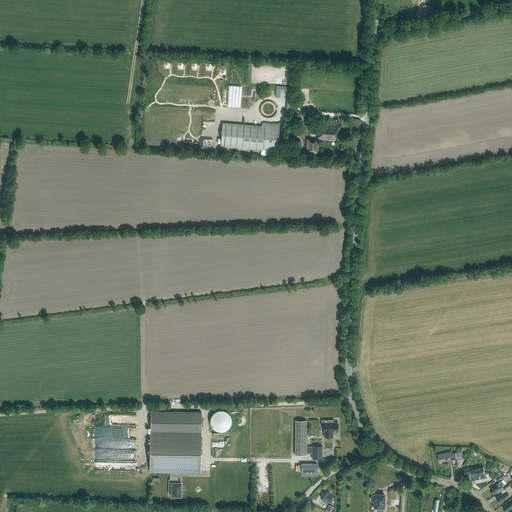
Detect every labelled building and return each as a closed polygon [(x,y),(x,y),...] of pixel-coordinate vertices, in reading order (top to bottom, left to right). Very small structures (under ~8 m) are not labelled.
[(229,84),(228,106),(240,107),(242,85),(229,84)] [(287,91),(285,113),(292,113),(293,107),(291,107),(293,86),(276,85),(275,97),(280,97),(280,90),(287,91)] [(263,127),(223,123),(221,146),(267,149),(267,155),(276,156),(277,150),(279,125),(263,124),(263,127)] [(339,134),(340,126),(319,125),(318,140),(306,139),(305,152),(318,153),(319,142),(321,142),(321,140),(335,141),(335,140),(342,140),(342,135),(339,134)] [(222,431),(224,431),(226,431),(228,429),(229,428),(230,427),(232,425),(232,423),(232,421),(232,418),(232,417),(231,415),(229,413),(228,412),(226,411),(224,410),(222,410),(219,410),(217,411),(215,412),(214,413),(213,415),(212,417),(211,419),(211,421),(211,423),(212,425),(212,426),(214,428),(216,430),(217,431),(219,431),(222,431)] [(151,411),(150,472),(200,472),(201,412),(151,411)] [(312,453),(312,458),(322,458),(322,446),(306,446),(306,420),(295,420),(295,454),(306,454),(306,453),(312,453)] [(334,420),(327,420),(327,423),(324,423),(324,431),(324,436),(333,436),(333,431),(338,431),(338,423),(333,423),(333,420),(334,420)] [(135,448),(136,439),(107,438),(107,443),(110,443),(110,448),(118,448),(119,442),(125,442),(126,440),(128,440),(128,443),(131,443),(131,447),(135,448)] [(452,453),(452,451),(437,454),(439,462),(457,458),(456,455),(461,454),(460,451),(452,453)] [(317,476),(317,464),(301,464),(301,476),(317,476)] [(469,469),(469,468),(464,469),(466,475),(473,473),(474,476),(481,475),(481,477),(486,476),(484,467),(472,470),(472,469),(469,469)] [(503,473),(496,478),(498,481),(505,476),(503,473)] [(178,476),(170,476),(170,480),(169,480),(169,493),(172,493),(172,496),(181,496),(181,491),(181,487),(181,483),(178,483),(178,476)] [(497,484),(490,489),(493,493),(496,491),(498,493),(503,488),(502,486),(504,484),(502,481),(497,484)] [(323,492),(320,496),(322,499),(321,500),(326,504),(327,502),(327,503),(332,497),(328,494),(329,493),(326,490),(323,493),(323,492)] [(503,496),(502,494),(496,498),(499,502),(509,496),(508,495),(509,495),(508,493),(507,494),(507,493),(503,496)] [(372,500),(374,500),(374,508),(377,508),(377,511),(382,511),(383,508),(384,494),(374,494),(374,495),(372,495),(372,500)] [(509,509),(511,507),(511,501),(506,505),(507,505),(503,508),(506,511),(509,509)]
